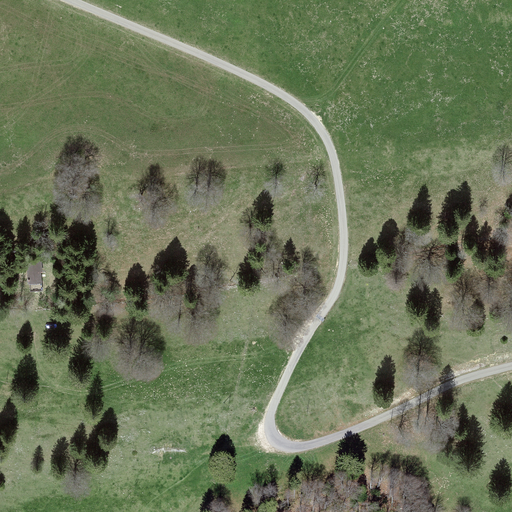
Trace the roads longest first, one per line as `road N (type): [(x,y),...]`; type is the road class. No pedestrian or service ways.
road 1 (unclassified): [(511,364),(457,380),(359,428),(298,447),(280,444),(269,424),(274,401),(343,266),(330,147),(296,103),(268,86),(72,0)]
road 2 (track): [(309,116),(386,0)]
